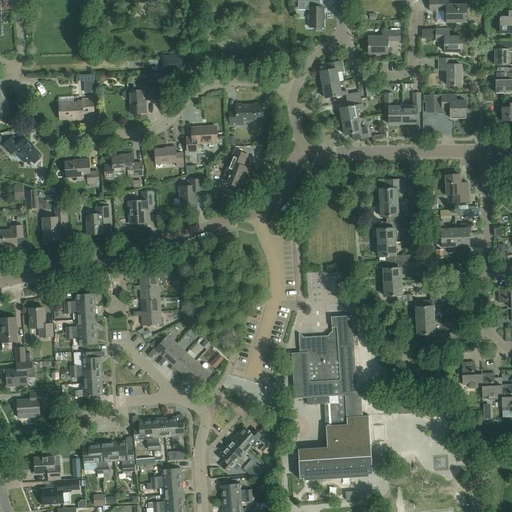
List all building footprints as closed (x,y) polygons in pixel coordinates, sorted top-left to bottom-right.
[(466,5),(448,5),(447,0),(429,0),(430,11),(446,11),(446,23),(466,22),(466,5)] [(322,27),(324,27),(324,7),(320,7),(320,1),(305,1),(298,1),(298,10),(305,10),(305,9),(310,9),(310,27),(316,27),(316,30),(322,30),(322,27)] [(511,17),(499,17),(499,21),(500,21),(500,33),(511,33),(511,17)] [(436,29),(436,41),(444,41),(445,52),(461,52),(461,36),(449,36),(449,29),(436,29)] [(388,41),(398,41),(401,41),(400,30),(398,30),(384,30),(384,37),(368,37),(369,54),(388,54),(388,41)] [(511,42),(497,43),(497,49),(495,49),(495,65),(511,64),(511,42)] [(162,70),(186,69),(186,55),(162,56),(162,70)] [(447,71),(447,86),(461,86),(461,65),(453,65),(453,59),(439,59),(439,71),(447,71)] [(323,86),(339,83),(337,73),(343,72),(341,62),(327,64),(328,70),(320,72),(323,86)] [(511,72),(508,73),(508,80),(496,80),(496,93),(511,93),(511,72)] [(161,76),(147,76),(147,84),(162,83),(161,76)] [(339,83),(323,86),(325,98),(346,95),(347,101),(361,98),(360,92),(347,94),(347,91),(340,92),(339,83)] [(156,86),(146,87),(146,85),(139,85),(139,91),(127,92),(127,99),(129,99),(131,114),(146,113),(145,100),(157,99),(156,86)] [(0,117),(10,113),(0,91),(0,117)] [(403,124),(403,106),(393,106),(392,94),(385,94),(385,112),(389,112),(389,124),(403,124)] [(403,106),(403,124),(417,124),(417,112),(421,112),(421,94),(413,94),(413,106),(403,106)] [(447,109),(450,109),(450,117),(466,117),(466,101),(456,101),(456,95),(435,95),(435,113),(447,113),(447,109)] [(343,122),(359,119),(357,109),(363,108),(361,98),(347,101),(348,107),(341,108),(343,122)] [(83,114),(94,113),(93,99),(82,99),(82,102),(59,104),(60,119),(74,119),(74,120),(83,120),(83,114)] [(511,103),(510,103),(510,107),(502,107),(502,121),(511,121),(511,103)] [(256,121),(256,117),(263,117),(263,105),(260,105),(259,104),(255,104),(253,105),(236,106),(236,112),(230,112),(230,126),(243,125),(243,121),(256,121)] [(359,119),(343,122),(345,135),(353,134),(354,140),(368,137),(366,127),(360,129),(359,119)] [(192,128),(193,138),(187,138),(188,153),(197,152),(196,144),(217,143),(216,126),(192,128)] [(40,158),(37,155),(40,153),(25,137),(19,143),(13,136),(3,145),(11,154),(15,150),(28,164),(30,161),(33,164),(40,158)] [(168,147),(168,149),(155,149),(156,164),(176,163),(176,167),(184,167),(183,153),(176,154),(175,147),(168,147)] [(243,166),(248,155),(235,150),(226,176),(230,177),(228,183),(241,188),(248,168),(243,166)] [(112,157),(112,165),(104,166),(105,179),(114,178),(113,173),(128,172),(128,177),(143,176),(142,163),(134,164),(134,155),(124,155),(124,156),(112,157)] [(88,184),(89,184),(89,187),(95,186),(94,183),(98,183),(98,171),(90,172),(89,159),(77,160),(78,161),(65,162),(66,178),(87,176),(88,184)] [(454,203),(468,202),(468,187),(460,188),(460,175),(448,175),(449,177),(446,177),(447,195),(453,195),(454,203)] [(188,180),(189,186),(180,187),(181,206),(197,205),(196,192),(204,192),(203,180),(188,180)] [(381,203),(398,203),(397,190),(401,190),(401,180),(385,181),(385,189),(380,189),(381,203)] [(408,181),(408,186),(414,186),(414,191),(421,191),(421,181),(408,181)] [(14,193),(24,193),(24,185),(21,185),(20,184),(14,185),(14,193)] [(142,193),(142,201),(129,202),(130,224),(147,223),(146,209),(154,209),(153,192),(142,193)] [(394,223),(410,222),(409,216),(398,216),(398,203),(381,203),(381,217),(394,217),(394,223)] [(87,235),(103,234),(102,220),(110,220),(109,207),(96,208),(96,214),(86,215),(87,235)] [(66,210),(55,210),(56,217),(42,218),(44,241),(60,240),(60,226),(67,226),(66,210)] [(456,247),(455,229),(444,229),(443,220),(435,221),(435,235),(441,235),(442,248),(456,247)] [(379,243),(396,242),(395,229),(410,228),(410,222),(394,223),(394,229),(378,229),(379,243)] [(455,229),(456,247),(470,246),(469,233),(471,233),(470,224),(461,224),(461,228),(455,229)] [(22,225),(11,226),(11,230),(0,230),(0,246),(8,246),(8,247),(17,247),(16,238),(23,237),(22,225)] [(494,228),(494,236),(502,236),(502,228),(494,228)] [(396,263),(411,262),(411,255),(397,256),(396,242),(379,243),(379,257),(396,257),(396,263)] [(385,283),(401,282),(401,268),(412,268),(411,262),(396,263),(396,268),(384,269),(385,283)] [(159,272),(159,273),(141,274),(141,272),(136,273),(136,277),(141,277),(141,285),(141,287),(158,286),(160,286),(160,278),(166,278),(165,272),(159,272)] [(401,282),(385,283),(385,297),(397,296),(397,302),(413,301),(413,295),(402,295),(401,282)] [(158,299),(161,299),(160,286),(158,286),(141,287),(141,285),(134,286),(134,290),(141,289),(142,298),(142,300),(158,299)] [(511,309),(511,308),(511,289),(499,290),(499,303),(511,302),(511,309)] [(65,308),(96,307),(95,294),(76,295),(76,301),(65,302),(65,308)] [(159,313),(161,312),(161,299),(158,299),(142,300),(142,298),(137,298),(137,303),(142,303),(142,311),(142,313),(159,312),(159,313)] [(424,301),(424,307),(416,307),(417,321),(434,320),(433,307),(446,306),(446,300),(424,301)] [(46,308),(47,317),(55,317),(55,307),(46,308)] [(96,307),(65,308),(65,314),(77,313),(77,320),(96,319),(96,307)] [(52,337),(51,324),(45,324),(44,309),(38,309),(38,308),(30,309),(31,317),(30,317),(30,329),(39,329),(40,338),(52,337)] [(142,313),(142,311),(138,312),(138,316),(142,316),(143,326),(162,325),(161,312),(159,313),(159,312),(142,313)] [(330,403),(331,425),(326,425),(327,447),(298,449),(300,479),(373,474),(369,415),(363,416),(362,393),(357,394),(355,347),(358,347),(357,334),(354,334),(353,315),(332,317),(333,335),(300,337),(300,334),(299,334),(300,353),(292,353),(295,398),(307,398),(307,405),(330,403)] [(18,342),(16,318),(0,319),(2,343),(18,342)] [(96,319),(77,320),(78,326),(66,327),(66,333),(97,331),(96,319)] [(434,320),(417,321),(418,335),(432,335),(432,341),(447,340),(447,339),(447,334),(434,334),(434,320)] [(97,331),(66,333),(67,339),(78,339),(78,345),(98,344),(97,331)] [(187,333),(180,342),(201,360),(208,351),(187,333)] [(151,344),(154,348),(151,352),(148,355),(152,358),(154,355),(157,351),(163,357),(164,358),(176,345),(176,346),(177,344),(167,335),(164,340),(159,335),(151,344)] [(158,363),(161,366),(166,360),(173,365),(174,366),(185,354),(186,354),(187,353),(177,344),(176,346),(176,345),(164,358),(163,357),(158,363)] [(25,362),(24,348),(15,348),(16,362),(25,362)] [(80,352),(80,358),(82,358),(82,365),(71,366),(71,371),(101,370),(100,357),(93,358),(92,352),(80,352)] [(195,363),(196,361),(187,353),(186,354),(185,354),(174,366),(173,365),(170,369),(173,372),(176,369),(182,374),(183,375),(195,362),(195,363)] [(187,383),(189,381),(193,384),(196,380),(201,384),(210,374),(196,361),(195,363),(195,362),(183,375),(182,374),(180,378),(177,381),(180,384),(182,382),(183,383),(187,383)] [(32,374),(31,363),(17,364),(18,370),(7,370),(8,387),(27,385),(27,374),(32,374)] [(482,388),(482,374),(475,375),(475,363),(462,363),(463,385),(469,385),(469,388),(482,388)] [(83,383),(102,382),(101,370),(71,371),(71,378),(83,377),(83,383)] [(502,399),(501,385),(495,386),(494,374),(482,374),(482,388),(483,396),(488,396),(488,400),(502,399)] [(95,402),(95,396),(103,395),(102,382),(83,383),(84,390),(72,390),(72,397),(83,397),(83,402),(95,402)] [(511,384),(501,385),(502,399),(502,407),(508,407),(508,411),(511,410),(511,384)] [(18,415),(25,414),(26,420),(27,421),(32,421),(33,420),(33,414),(39,413),(39,402),(45,401),(45,393),(30,394),(30,400),(17,401),(18,415)] [(399,414),(411,413),(411,405),(399,406),(399,414)] [(184,424),(178,425),(177,417),(164,418),(165,437),(172,437),(173,448),(180,448),(179,436),(185,436),(184,424)] [(165,437),(164,418),(151,419),(154,450),(160,449),(159,438),(165,437)] [(154,450),(151,419),(139,420),(139,428),(134,429),(135,441),(141,440),(141,439),(147,439),(148,450),(154,450)] [(270,443),(263,436),(254,428),(250,432),(244,427),(235,437),(250,449),(254,444),(263,452),(267,448),(266,447),(270,443)] [(250,449),(235,437),(227,446),(250,467),(254,462),(245,455),(250,449)] [(114,442),(115,461),(122,460),(123,472),(135,471),(133,449),(127,450),(126,441),(114,442)] [(101,443),(103,474),(109,473),(108,461),(115,461),(114,442),(101,443)] [(83,448),(83,452),(84,464),(91,464),(90,463),(97,462),(98,474),(103,474),(101,443),(88,444),(89,448),(83,448)] [(229,473),(233,469),(233,468),(237,463),(246,471),(250,467),(227,446),(218,455),(224,461),(220,465),(229,473)] [(58,480),(61,480),(60,465),(55,466),(54,457),(35,458),(36,474),(49,473),(49,480),(58,480)] [(438,459),(439,473),(451,472),(451,458),(438,459)] [(152,483),(182,481),(181,468),(162,469),(163,476),(151,477),(152,483)] [(79,480),(70,480),(61,481),(61,480),(58,480),(58,488),(42,489),(43,505),(64,503),(63,493),(71,492),(70,489),(80,488),(79,480)] [(164,495),(183,493),(182,481),(152,483),(152,489),(164,488),(164,495)] [(222,498),(252,495),(252,489),(241,490),(240,483),(221,485),(222,498)] [(346,500),(358,499),(358,491),(346,492),(346,500)] [(154,508),(184,506),(183,493),(164,495),(165,501),(153,502),(154,508)] [(104,494),(93,495),(94,506),(105,505),(104,494)] [(252,495),(222,498),(223,510),(242,508),(241,502),(253,501),(252,495)]
